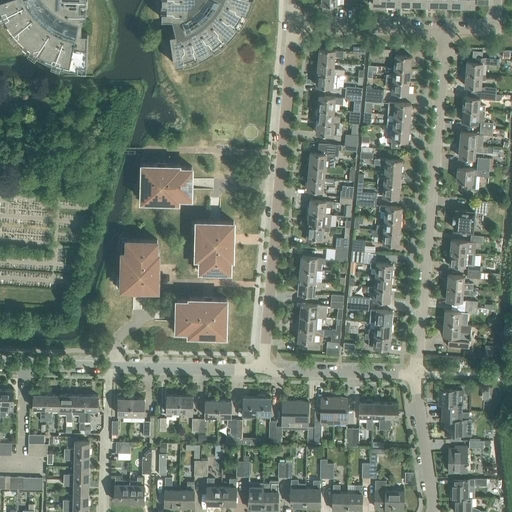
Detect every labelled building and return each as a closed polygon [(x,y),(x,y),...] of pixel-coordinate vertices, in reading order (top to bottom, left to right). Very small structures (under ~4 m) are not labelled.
[(77,67),(77,68),(86,69),(86,63),(87,63),(88,32),(81,32),(82,16),(85,16),(86,9),(87,9),(86,0),(0,0),(0,15),(4,23),(3,23),(9,31),(10,30),(15,36),(15,37),(21,44),(28,49),(29,48),(36,53),(35,54),(43,59),(44,58),(52,61),(60,64),(60,65),(69,67),(69,66),(77,67)] [(176,32),(170,33),(174,64),(183,62),(191,60),(199,57),(207,53),(214,49),(220,44),(227,39),(233,33),(238,26),(243,19),(247,12),(250,4),(251,0),(161,0),(161,18),(172,19),(176,32)] [(343,57),(343,50),(335,50),(335,49),(319,48),(318,60),(334,62),(335,56),(343,57)] [(369,54),(381,55),(391,56),(392,50),(370,48),(369,54)] [(395,55),(394,67),(410,69),(411,56),(395,55)] [(483,63),(498,65),(499,58),(475,55),(474,61),(467,61),(466,73),(482,75),(482,74),(483,63)] [(317,73),(343,75),(344,69),(333,69),(334,62),(318,60),(317,73)] [(393,79),(409,81),(410,69),(394,67),(393,78),(393,79)] [(332,86),(339,87),(339,75),(343,75),(317,73),(316,85),(332,87),(332,86)] [(482,74),(482,75),(466,73),(464,85),(472,86),(471,91),(496,93),(496,87),(480,86),(481,79),(485,80),(486,75),(482,74)] [(386,78),(385,84),(393,85),(392,92),(408,93),(409,81),(393,79),(393,78),(386,78)] [(366,88),(366,94),(383,96),(384,90),(378,89),(366,88)] [(463,108),(479,110),(485,110),(485,104),(479,104),(480,99),(495,100),(496,93),(471,91),(471,97),(464,96),(463,108)] [(334,109),(335,103),(343,104),(343,98),(335,97),(336,97),(319,95),(318,108),(334,109)] [(394,114),(410,116),(411,103),(395,102),(389,101),(388,114),(394,114)] [(317,120),(340,122),(340,116),(334,115),(334,109),(318,108),(317,120)] [(484,122),(485,111),(485,110),(479,110),(463,108),(462,121),(481,122),(480,128),(493,129),(493,125),(493,123),(484,122)] [(364,113),(363,123),(371,124),(372,114),(364,113)] [(409,128),(410,116),(394,114),(393,120),(387,120),(386,125),(393,126),(409,128)] [(317,120),(316,132),(332,134),(333,127),(339,127),(340,122),(317,120)] [(388,140),(392,140),(392,139),(408,140),(409,128),(393,126),(393,131),(389,130),(388,140)] [(492,135),(493,129),(480,128),(480,133),(461,131),(460,143),(476,145),(481,145),(482,134),(492,135)] [(346,134),(345,145),(357,146),(358,135),(346,134)] [(310,158),(309,158),(308,158),(307,163),(308,164),(309,164),(325,166),(334,166),(335,154),(338,155),(339,144),(319,142),(318,153),(310,152),(310,158)] [(487,146),(481,145),(476,145),(460,143),(458,155),(474,157),(475,151),(487,152),(487,148),(487,146)] [(360,151),(360,157),(372,159),(373,152),(372,152),(372,148),(361,147),(360,151)] [(374,158),(374,164),(385,165),(385,171),(401,172),(402,160),(386,158),(386,159),(378,158),(378,159),(374,158)] [(192,202),(192,196),(191,196),(192,166),(179,166),(179,164),(143,163),(142,199),(142,200),(142,205),(154,205),(155,200),(165,200),(165,201),(192,202)] [(462,186),(472,187),(478,188),(480,175),(489,176),(489,171),(489,170),(493,170),(493,164),(489,164),(477,163),(477,169),(457,167),(456,180),(462,180),(462,186)] [(325,166),(309,164),(308,176),(324,178),(325,166)] [(384,177),(378,177),(377,182),(400,184),(401,172),(385,171),(384,177)] [(324,178),(308,176),(307,189),(323,190),(324,183),(333,184),(334,178),(324,178)] [(358,181),(357,191),(357,198),(369,199),(376,200),(376,193),(362,192),(363,181),(358,181)] [(377,182),(377,187),(383,187),(383,195),(399,196),(400,184),(377,182)] [(341,190),(340,197),(352,198),(353,191),(353,185),(343,184),(342,190),(341,190)] [(376,200),(369,199),(357,198),(356,205),(375,206),(376,200)] [(326,200),(310,199),(309,212),(325,213),(326,206),(333,207),(334,201),(326,200)] [(453,216),(453,218),(453,221),(455,221),(454,227),(454,228),(455,228),(472,230),(473,230),(473,229),(473,226),(475,225),(476,223),(476,220),(475,218),(474,217),(474,210),(486,211),(487,202),(471,201),(470,211),(457,210),(457,209),(456,209),(455,210),(456,210),(455,216),(453,216)] [(402,207),(380,205),(379,210),(385,211),(385,218),(401,219),(402,207)] [(325,213),(309,212),(308,224),(324,225),(324,224),(325,217),(330,217),(331,213),(325,213)] [(355,215),(354,227),(359,227),(360,222),(363,222),(363,216),(355,215)] [(385,218),(384,224),(377,223),(376,229),(400,231),(401,219),(385,218)] [(196,244),(195,244),(195,270),(201,270),(201,269),(230,270),(231,257),(233,258),(234,221),(197,220),(197,221),(191,221),(191,233),(197,233),(196,244)] [(324,225),(308,224),(307,240),(316,241),(316,237),(323,237),(324,230),(329,231),(330,225),(324,224),(324,225)] [(378,242),(398,244),(400,231),(376,229),(372,229),(372,234),(378,236),(378,242)] [(470,240),(451,239),(450,251),(469,253),(475,253),(476,242),(483,242),(483,236),(471,235),(470,240)] [(158,289),(159,252),(157,252),(157,239),(127,239),(127,237),(122,237),(121,264),(122,264),(122,275),(116,274),(116,287),(121,287),(121,288),(158,289)] [(336,237),(335,249),(348,250),(349,238),(336,237)] [(353,238),(352,250),(364,251),(365,239),(353,238)] [(348,250),(335,249),(334,260),(347,261),(348,250)] [(364,251),(352,250),(351,261),(356,262),(363,262),(364,251)] [(469,253),(450,251),(449,263),(468,265),(468,270),(480,271),(480,265),(474,264),(475,253),(469,253)] [(300,268),(322,270),(322,269),(321,269),(322,262),(325,262),(325,257),(301,255),(300,268)] [(376,274),(392,276),(393,263),(371,261),(370,267),(376,268),(376,274)] [(321,282),(322,270),(300,268),(299,280),(321,282)] [(375,286),(390,288),(392,276),(376,274),(375,286)] [(448,274),(447,286),(463,288),(472,289),(473,282),(464,281),(465,275),(448,274)] [(323,282),(321,282),(299,280),(298,293),(314,294),(314,287),(323,288),(323,282)] [(369,297),(352,296),(353,287),(354,287),(354,284),(349,284),(347,302),(360,303),(369,303),(369,297)] [(374,291),(373,299),(389,300),(390,288),(375,286),(368,285),(367,291),(374,291)] [(447,286),(446,298),(462,300),(463,294),(472,295),(472,289),(463,288),(447,286)] [(226,298),(190,297),(190,299),(177,299),(176,328),(175,328),(175,334),(202,335),(202,334),(212,334),(212,340),(225,340),(225,334),(226,334),(226,298)] [(339,318),(339,319),(342,319),(343,308),(343,301),(331,300),(331,307),(338,308),(338,310),(337,318),(339,318)] [(369,303),(360,303),(347,302),(346,308),(368,310),(369,303)] [(301,303),(300,315),(316,317),(321,317),(326,318),(327,305),(317,304),(301,303)] [(377,309),(375,321),(392,323),(393,310),(377,309)] [(445,309),(444,322),(460,323),(461,310),(445,309)] [(321,317),(316,317),(300,315),(299,327),(315,328),(320,329),(321,317)] [(369,333),(391,335),(392,323),(375,321),(375,328),(369,328),(369,333)] [(470,335),(471,324),(460,323),(444,322),(443,334),(448,334),(448,345),(469,347),(470,337),(470,335)] [(345,323),(345,330),(358,332),(359,325),(345,323)] [(320,329),(315,328),(299,327),(298,339),(314,341),(315,334),(323,335),(323,334),(331,335),(331,340),(328,340),(326,353),(339,354),(341,331),(336,330),(320,329)] [(368,345),(373,346),(390,347),(391,335),(369,333),(365,333),(365,337),(369,338),(368,345)] [(493,345),(485,344),(484,358),(492,359),(493,345)] [(13,389),(0,388),(0,415),(5,416),(5,404),(13,404),(13,389)] [(439,389),(438,403),(442,403),(442,411),(462,411),(463,404),(463,389),(458,389),(445,389),(445,388),(443,388),(443,389),(439,389)] [(41,408),(40,420),(46,420),(47,394),(33,393),(33,408),(41,408)] [(52,408),(59,409),(59,394),(47,394),(46,420),(51,420),(52,408)] [(65,420),(72,421),(72,414),(72,394),(59,394),(59,409),(59,414),(66,414),(65,420)] [(79,414),(78,421),(84,421),(85,395),(72,394),(72,414),(79,414)] [(98,395),(85,395),(84,421),(85,425),(90,425),(90,421),(90,409),(97,409),(98,395)] [(166,415),(172,416),(172,411),(179,411),(179,395),(166,395),(166,415)] [(187,416),(192,416),(193,395),(179,395),(179,411),(187,412),(187,416)] [(257,396),(243,396),(242,417),(250,418),(250,414),(256,414),(257,396)] [(271,397),(257,396),(256,414),(265,414),(265,417),(270,417),(271,397)] [(314,427),(314,442),(321,442),(321,425),(321,421),(334,421),(334,397),(326,397),(326,398),(321,398),(321,412),(314,412),(314,427)] [(342,397),(334,397),(334,421),(347,421),(347,398),(342,398),(342,397)] [(131,398),(118,398),(118,414),(131,415),(131,398)] [(144,398),(131,398),(131,415),(144,415),(144,398)] [(205,399),(204,417),(218,417),(218,400),(205,399)] [(236,441),(236,443),(237,443),(237,419),(231,419),(231,417),(231,400),(218,400),(218,417),(227,417),(227,425),(228,426),(230,427),(230,433),(231,433),(231,441),(236,441)] [(282,401),(282,424),(295,424),(295,400),(287,400),(287,401),(282,401)] [(295,400),(295,424),(307,425),(308,425),(309,401),(303,401),(303,400),(295,400)] [(366,416),(366,428),(372,429),(373,416),(373,402),(359,401),(359,416),(366,416)] [(385,402),(373,402),(373,416),(379,416),(379,429),(385,429),(385,402)] [(385,429),(390,429),(391,416),(398,416),(398,402),(385,402),(385,429)] [(442,411),(442,419),(445,419),(445,433),(448,434),(448,439),(460,440),(460,434),(464,434),(464,433),(471,433),(471,418),(469,418),(469,412),(462,411),(442,411)] [(28,444),(35,444),(41,444),(45,444),(45,435),(29,435),(28,444)] [(74,448),(64,448),(64,453),(89,454),(89,441),(77,441),(74,441),(74,448)] [(116,441),(116,453),(130,453),(130,441),(116,441)] [(199,458),(199,450),(199,445),(186,445),(186,450),(194,450),(194,458),(199,458)] [(449,448),(449,472),(467,472),(467,445),(458,445),(458,448),(449,448)] [(145,453),(145,456),(143,456),(142,473),(151,473),(151,450),(148,450),(145,453)] [(74,466),(88,467),(89,454),(64,453),(64,459),(74,459),(74,466)] [(64,479),(88,479),(88,467),(74,466),(74,474),(64,473),(64,479)] [(122,476),(115,475),(115,501),(129,502),(130,480),(122,480),(122,476)] [(137,480),(130,480),(129,502),(144,502),(144,476),(137,476),(137,480)] [(172,476),(165,476),(165,506),(179,507),(180,489),(172,488),(172,476)] [(207,503),(221,503),(222,485),(214,485),(215,477),(208,477),(207,503)] [(451,483),(451,497),(471,497),(468,497),(468,484),(474,485),(475,477),(468,477),(463,477),(452,477),(452,483),(451,483)] [(221,503),(236,504),(237,478),(229,478),(229,486),(222,485),(221,503)] [(73,492),(88,492),(88,479),(64,479),(63,484),(73,485),(73,492)] [(291,479),(290,505),(305,505),(305,487),(298,487),(298,479),(291,479)] [(313,487),(305,487),(305,505),(320,505),(320,480),(313,479),(313,487)] [(386,483),(386,479),(375,479),(375,506),(385,507),(385,508),(404,508),(404,489),(390,489),(390,483),(386,483)] [(264,490),(263,509),(278,509),(278,483),(278,480),(270,480),(269,482),(264,482),(264,490)] [(187,489),(180,489),(179,507),(194,507),(194,481),(188,481),(187,489)] [(249,482),(249,508),(263,509),(264,490),(264,482),(256,482),(249,482)] [(333,484),(332,510),(347,510),(347,492),(340,492),(340,484),(333,484)] [(347,492),(347,510),(362,510),(362,484),(355,484),(355,492),(347,492)] [(63,505),(88,505),(88,492),(73,492),(73,499),(63,499),(63,505)] [(451,497),(451,498),(454,498),(454,511),(465,511),(464,511),(485,511),(486,511),(486,508),(479,508),(472,506),(471,506),(471,497),(451,497)]
